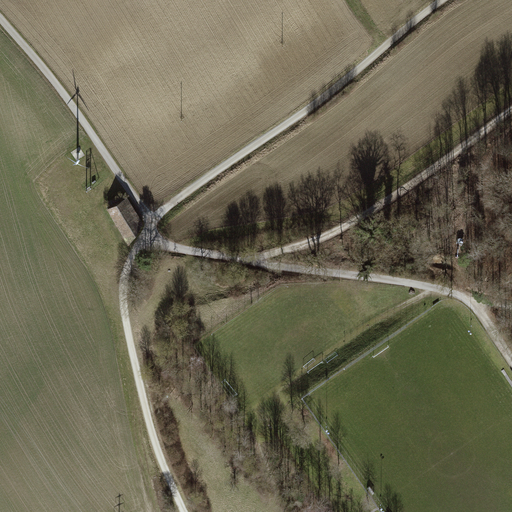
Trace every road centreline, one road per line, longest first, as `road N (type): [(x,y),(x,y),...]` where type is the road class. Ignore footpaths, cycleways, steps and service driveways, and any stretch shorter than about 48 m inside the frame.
road 1 (track): [(439,0),(149,221),(126,265),(123,292),(144,403),(183,511)]
road 2 (trunk): [(270,511),(182,256),(99,89),(42,0)]
road 3 (residential): [(149,221),(160,240),(199,254),(467,295)]
road 4 (track): [(275,261),(356,222),(511,111)]
road 5 (unclassified): [(0,17),(83,120),(149,221)]
